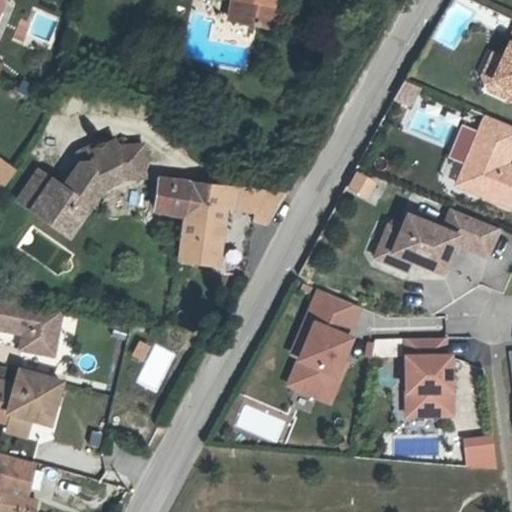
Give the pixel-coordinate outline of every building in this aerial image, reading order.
[(244,0),(232,0),(228,18),(240,21),(244,0)] [(244,0),(240,21),(276,29),(282,6),(273,4),(273,0),(244,0)] [(511,48),(509,47),(502,62),(492,85),(511,93),(511,102),(511,105),(511,48)] [(487,94),(511,105),(511,102),(511,93),(492,85),(502,62),(492,58),(482,81),(487,94)] [(420,89),(404,81),(394,100),(410,108),(420,89)] [(511,154),(511,129),(486,119),(458,188),(511,210),(511,170),(507,168),(511,154)] [(39,170),(17,200),(68,238),(90,206),(92,208),(103,191),(102,188),(119,180),(119,178),(143,176),(141,145),(117,147),(114,141),(93,151),(96,158),(88,161),(80,161),(63,187),(39,170)] [(76,153),(80,161),(88,161),(96,158),(93,151),(90,146),(76,153)] [(0,190),(1,191),(16,168),(0,157),(0,190)] [(357,171),(347,189),(368,200),(377,181),(357,171)] [(154,209),(185,215),(190,181),(159,177),(154,209)] [(268,224),(285,194),(190,180),(190,181),(185,215),(178,259),(179,259),(216,264),(225,206),(255,211),(253,219),(268,224)] [(412,263),(443,276),(455,245),(488,259),(499,231),(452,212),(444,233),(408,218),(402,234),(389,229),(381,250),(412,263)] [(412,263),(381,250),(376,261),(408,274),(412,263)] [(320,292),(306,286),(303,293),(318,299),(320,292)] [(362,309),(322,293),(303,340),(311,343),(304,360),(293,388),(334,405),(345,378),(340,376),(346,362),(354,341),(350,340),(362,309)] [(52,355),(60,312),(0,300),(0,331),(22,335),(27,336),(24,350),(52,355)] [(391,356),(390,336),(370,337),(371,357),(391,356)] [(311,343),(303,340),(296,357),(304,360),(311,343)] [(409,341),(410,418),(454,417),(452,359),(447,359),(447,341),(409,341)] [(346,362),(340,376),(345,378),(351,364),(346,362)] [(16,382),(7,412),(12,413),(31,418),(49,424),(60,382),(20,370),(16,382)] [(0,420),(4,421),(7,412),(16,382),(3,378),(2,383),(0,382),(0,420)] [(25,436),(31,418),(12,413),(7,430),(25,436)] [(468,439),(469,467),(498,469),(494,439),(468,439)] [(0,491),(2,492),(26,497),(32,464),(0,457),(0,491)] [(0,511),(23,511),(26,497),(2,492),(0,499),(0,511)]
